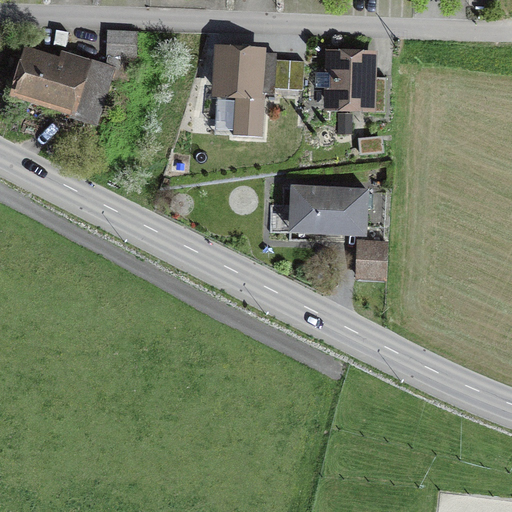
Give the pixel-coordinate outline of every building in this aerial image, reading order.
[(107,57),(108,57),(134,57),(136,58),(137,32),(107,31),(107,57)] [(276,54),(254,53),(255,45),(241,44),(241,52),(219,51),(217,92),(273,95),(274,86),(275,58),(276,54)] [(87,60),(85,67),(30,49),(16,91),(71,108),(69,116),(94,123),(108,77),(126,82),(134,57),(108,57),(105,66),(87,60)] [(331,73),(316,73),(315,88),(330,88),(330,105),(370,106),(371,58),(331,57),(331,73)] [(275,58),(274,86),(302,88),(304,60),(275,58)] [(386,193),(292,187),(290,224),(384,229),(386,193)] [(359,242),(358,277),(385,278),(387,243),(359,242)]
